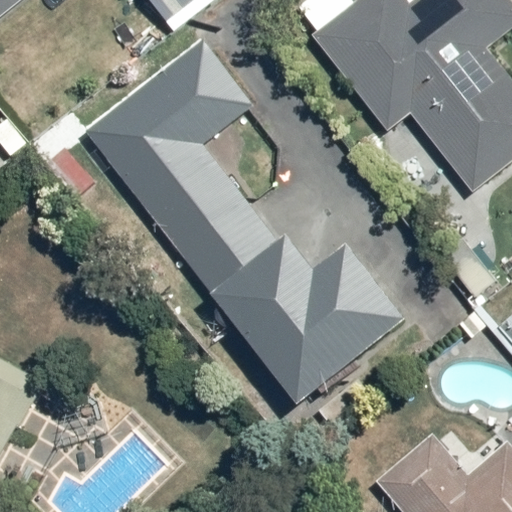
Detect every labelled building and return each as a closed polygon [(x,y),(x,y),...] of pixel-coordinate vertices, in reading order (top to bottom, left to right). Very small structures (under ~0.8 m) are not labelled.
[(0,0),(0,23),(27,0),(0,0)] [(217,0),(149,0),(174,32),(217,0)] [(416,114),(480,188),(511,162),(511,67),(497,48),(511,38),(511,2),(510,0),(363,0),(313,34),(391,132),(416,114)] [(263,105),(209,38),(91,128),(304,404),(412,319),(350,242),(313,271),(210,144),(263,105)] [(511,312),(495,328),(511,347),(511,312)] [(0,475),(55,385),(0,356),(0,511),(17,511),(0,502),(0,475)] [(511,511),(511,446),(511,445),(471,475),(438,435),(382,482),(407,511),(511,511)]
